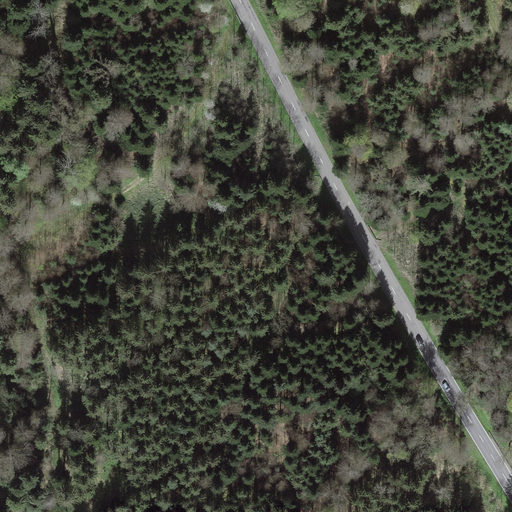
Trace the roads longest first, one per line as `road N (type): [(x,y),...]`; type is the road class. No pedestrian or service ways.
road 1 (secondary): [(511,489),(349,212),(239,0)]
road 2 (track): [(0,247),(141,180),(198,110),(239,0)]
road 3 (track): [(349,212),(408,223),(511,168)]
